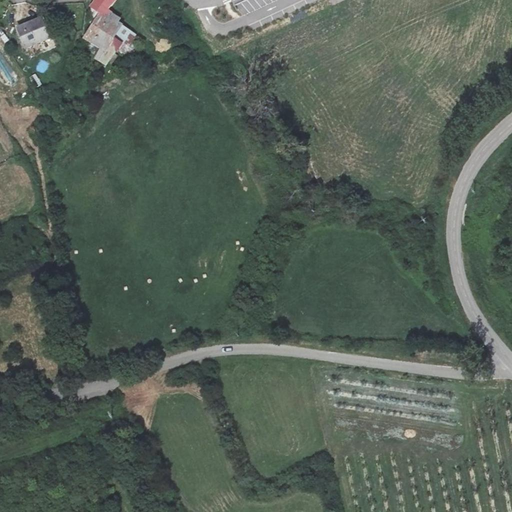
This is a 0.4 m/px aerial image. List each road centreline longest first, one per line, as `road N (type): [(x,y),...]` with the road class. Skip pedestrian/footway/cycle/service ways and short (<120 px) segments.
road 1 (residential): [(0,406),(69,397),(197,353),(272,348),(485,377),(511,369)]
road 2 (tertiary): [(511,362),(463,287),(455,246),(458,205),(479,156),(511,125)]
